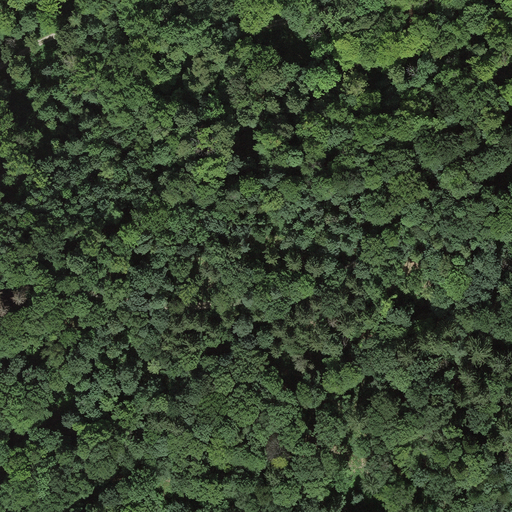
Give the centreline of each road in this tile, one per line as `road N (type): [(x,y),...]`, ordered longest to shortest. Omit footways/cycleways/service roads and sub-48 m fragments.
road 1 (track): [(0,283),(36,278),(138,307),(254,301),(348,270),(407,236),(458,225),(511,238)]
road 2 (track): [(336,0),(285,21),(147,18),(66,29),(0,63)]
road 3 (track): [(216,24),(247,60),(310,96),(381,95),(436,58),(466,58),(511,74)]
road 4 (track): [(0,495),(34,501),(113,482),(158,484),(274,511)]
road 5 (track): [(384,511),(435,464),(511,452)]
road 6 (track): [(348,270),(371,223),(395,202),(440,184)]
